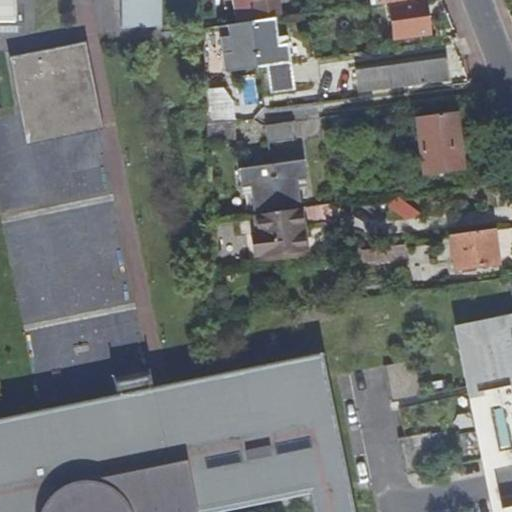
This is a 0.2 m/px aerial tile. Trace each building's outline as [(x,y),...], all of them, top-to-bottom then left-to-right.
[(19,0),(0,0),(0,27),(20,27),(19,0)] [(158,0),(119,0),(120,26),(159,26),(158,0)] [(276,17),(273,0),(229,0),(233,23),(249,21),(270,18),(276,17)] [(419,0),(384,5),(390,37),(424,33),(419,0)] [(249,21),(254,66),(264,65),(267,91),(289,88),(284,44),(275,45),(270,18),(249,21)] [(233,23),(223,24),(227,52),(218,54),(220,71),(254,66),(249,21),(233,23)] [(96,126),(80,46),(11,60),(19,104),(53,97),(60,133),(96,126)] [(357,92),(448,79),(444,57),(354,71),(357,92)] [(206,122),(230,120),(228,100),(205,102),(206,122)] [(452,112),(414,116),(423,172),(460,166),(452,112)] [(206,122),(207,142),(232,138),(230,120),(206,122)] [(289,121),(262,124),(264,142),(291,138),(289,121)] [(250,213),(295,207),(290,181),(300,180),(298,162),(235,171),(238,188),(246,187),(250,213)] [(417,221),(418,197),(351,194),(350,218),(417,221)] [(296,211),(249,219),(252,235),(246,236),(249,259),(285,253),(284,246),(301,244),(296,211)] [(490,230),(446,236),(451,270),(494,264),(490,230)] [(399,245),(370,249),(372,262),(401,258),(399,245)] [(488,328),(462,333),(465,348),(462,348),(469,385),(511,377),(511,338),(490,343),(488,328)] [(413,359),(382,365),(389,402),(420,396),(413,359)] [(0,511),(211,511),(336,487),(327,442),(309,445),(305,426),(323,422),(314,379),(155,411),(147,369),(110,377),(124,448),(49,463),(42,434),(0,442),(0,511)] [(511,396),(501,399),(499,386),(470,392),(484,458),(488,457),(490,469),(511,465),(511,396)] [(309,445),(327,442),(325,431),(323,422),(305,426),(309,445)] [(428,432),(396,438),(404,474),(435,468),(428,432)] [(511,465),(490,469),(488,457),(484,458),(494,511),(498,511),(498,508),(511,505),(511,465)]
